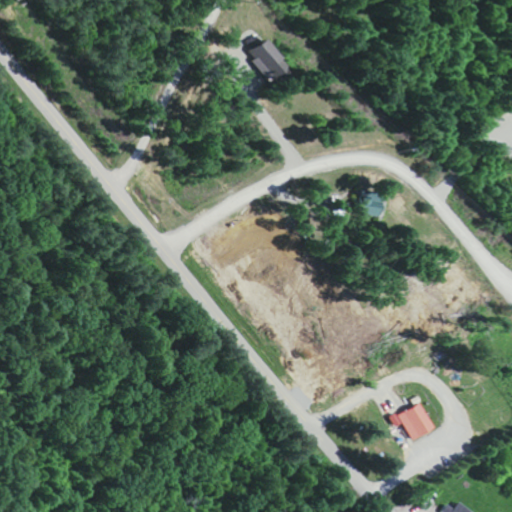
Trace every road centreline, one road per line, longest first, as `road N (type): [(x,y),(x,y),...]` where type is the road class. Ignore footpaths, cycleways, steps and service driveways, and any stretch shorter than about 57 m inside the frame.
road 1 (tertiary): [(384,511),(0,50)]
road 2 (residential): [(160,242),(252,189),(329,157),(383,160),(511,291)]
